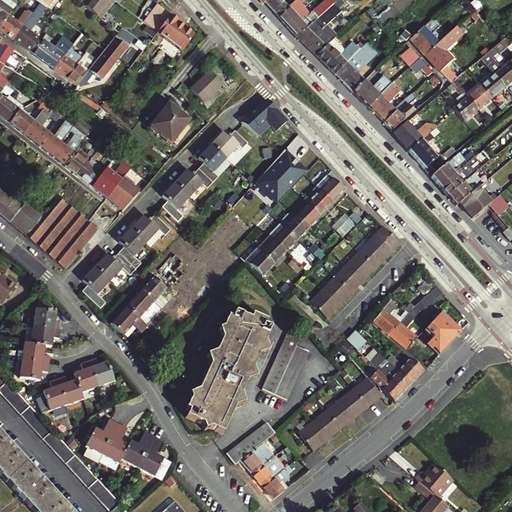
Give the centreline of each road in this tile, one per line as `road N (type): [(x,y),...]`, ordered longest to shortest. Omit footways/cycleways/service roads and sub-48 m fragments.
road 1 (primary): [(511,295),(232,0)]
road 2 (residential): [(59,287),(225,119),(275,85)]
road 3 (residential): [(59,287),(144,380),(237,511)]
road 4 (residential): [(287,511),(397,422),(493,326)]
road 5 (primary): [(275,85),(417,241)]
road 6 (unknown): [(320,358),(285,406),(198,464)]
road 7 (residential): [(417,241),(322,342)]
